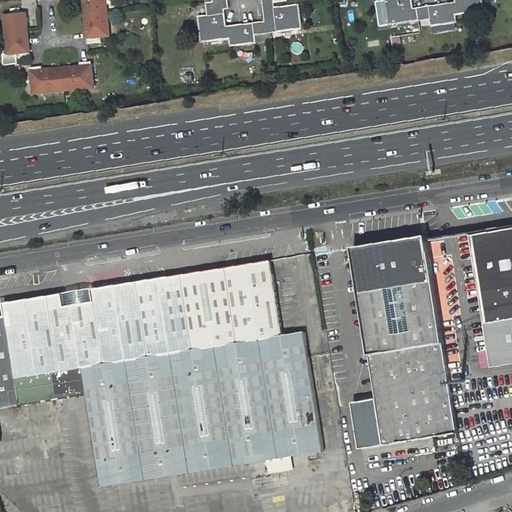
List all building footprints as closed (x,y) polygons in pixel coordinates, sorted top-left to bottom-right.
[(84,0),(86,14),(107,12),(107,10),(106,1),(103,2),(102,0),(84,0)] [(113,0),(102,0),(103,2),(106,1),(107,10),(114,10),(113,0)] [(273,0),(262,0),(264,24),(267,23),(268,33),(276,32),(275,9),(273,0)] [(390,25),(420,21),(420,20),(418,9),(414,9),(413,0),(392,0),(387,1),(390,25)] [(456,0),(457,3),(455,3),(457,16),(485,11),(483,0),(456,0)] [(207,16),(199,17),(201,41),(230,38),(229,27),(225,28),(224,10),(229,10),(228,1),(213,2),(206,3),(207,16)] [(457,16),(455,3),(418,9),(420,20),(432,18),(433,26),(458,22),(457,16)] [(302,30),(300,7),(275,9),(276,32),(302,30)] [(107,12),(86,14),(88,43),(101,42),(100,36),(106,35),(105,22),(108,22),(107,12)] [(4,54),(17,53),(18,58),(30,57),(26,13),(5,15),(7,40),(2,41),(3,54),(4,54)] [(255,35),(268,33),(267,23),(264,24),(229,27),(230,38),(230,45),(255,43),(255,35)] [(18,61),(18,58),(17,53),(4,54),(5,62),(18,61)] [(93,84),(91,62),(84,63),(84,66),(61,68),(63,90),(74,89),(73,85),(93,84)] [(63,90),(61,68),(39,70),(38,67),(32,68),(34,89),(53,87),(53,91),(63,90)] [(511,230),(469,238),(482,325),(511,321),(511,230)] [(427,237),(355,246),(377,399),(383,445),(456,435),(427,237)] [(102,485),(326,454),(309,331),(285,334),(276,263),(0,300),(0,444),(6,444),(1,406),(89,394),(102,485)] [(359,449),(383,445),(377,399),(353,402),(359,449)]
